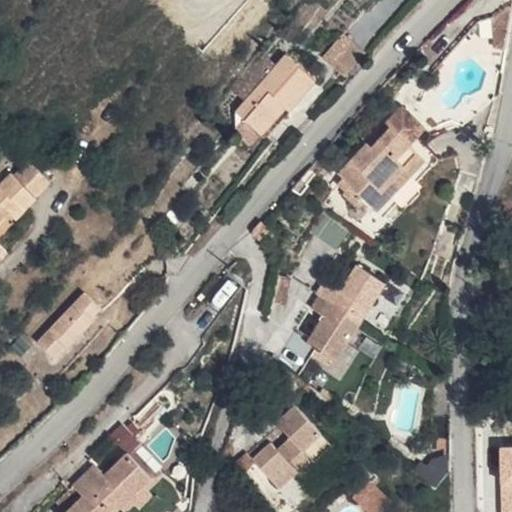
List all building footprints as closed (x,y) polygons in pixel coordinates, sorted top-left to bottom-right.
[(336,43),(327,55),(348,72),(358,61),(336,43)] [(317,78),(288,52),(238,106),(249,115),(262,127),(271,136),(297,107),(294,104),(317,78)] [(427,122),(406,103),(369,141),(375,147),(396,124),(411,139),(427,122)] [(262,127),(249,115),(240,125),(254,137),(262,127)] [(411,139),(396,124),(375,147),(369,141),(342,170),(381,207),(395,192),(386,183),(406,163),(414,170),(429,155),(411,139)] [(0,222),(22,202),(36,188),(49,175),(30,154),(16,167),(12,164),(1,174),(5,179),(0,183),(0,222)] [(436,162),(429,155),(414,170),(406,163),(386,183),(395,192),(381,207),(387,212),(436,162)] [(264,221),(256,229),(262,236),(271,228),(264,221)] [(374,249),(355,274),(341,263),(322,289),(337,300),(319,327),(347,345),(371,310),(353,297),(357,291),(375,304),(401,267),(374,249)] [(105,309),(87,291),(42,338),(58,353),(68,342),(71,345),(105,309)] [(375,304),(357,291),(353,297),(371,310),(375,304)] [(11,331),(3,323),(0,325),(0,334),(2,337),(11,331)] [(307,446),(320,460),(334,446),(300,405),(283,419),(296,435),(284,445),(277,436),(253,455),(271,477),(307,446)] [(307,472),(320,460),(307,446),(271,477),(280,487),(302,467),(307,472)] [(96,470),(84,460),(72,473),(62,483),(73,495),(56,511),(102,511),(106,509),(91,494),(95,489),(110,505),(142,472),(118,449),(96,470)] [(357,491),(371,511),(374,511),(391,501),(377,478),(357,491)] [(95,489),(91,494),(106,509),(110,505),(95,489)]
